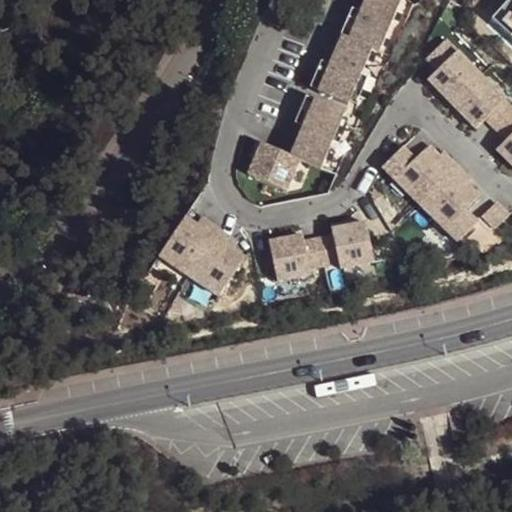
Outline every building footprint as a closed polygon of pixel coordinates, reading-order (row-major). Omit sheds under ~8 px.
[(374,43),(380,45),(399,0),(362,0),(348,32),(374,43)] [(511,0),(503,0),(486,19),(498,31),(511,15),(511,0)] [(511,15),(498,31),(511,43),(511,15)] [(374,43),(348,32),(343,30),(317,87),(348,101),(374,43)] [(441,66),(460,47),(446,34),(428,53),(441,66)] [(490,118),(510,97),(460,47),(441,66),(429,77),(479,128),(490,118)] [(346,107),(315,93),(290,150),(301,155),(320,164),(346,107)] [(509,136),(511,132),(511,98),(510,97),(490,118),(509,136)] [(511,132),(509,136),(497,147),(511,162),(511,132)] [(301,155),(290,150),(261,137),(249,164),(289,181),(301,155)] [(406,137),(380,164),(459,240),(481,218),(468,206),(484,189),(473,179),(478,174),(446,144),(443,148),(433,138),(420,151),(406,137)] [(511,211),(511,207),(499,196),(483,216),(498,228),(511,211)] [(194,221),(184,215),(158,255),(217,293),(244,251),(233,244),(238,235),(201,211),(194,221)] [(331,224),(332,227),(339,259),(342,268),(377,260),(366,216),(331,224)] [(332,227),(304,234),(311,265),(339,259),(332,227)] [(303,229),(270,237),(279,280),(313,273),(311,265),(304,234),(303,229)]
